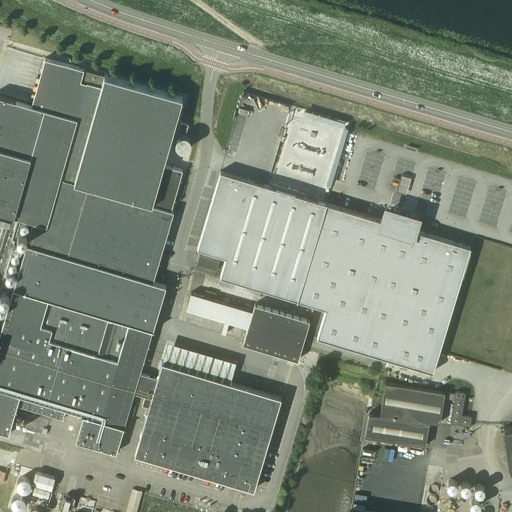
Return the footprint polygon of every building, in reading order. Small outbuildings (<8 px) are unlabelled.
[(40,68),(42,62),(31,59),(30,65),(40,68)] [(84,69),(81,80),(70,116),(0,95),(0,211),(6,213),(0,233),(0,431),(9,434),(17,406),(63,419),(66,409),(84,414),(76,440),(116,452),(152,329),(153,329),(166,285),(152,281),(173,210),(151,204),(173,131),(182,97),(84,69)] [(186,134),(188,124),(180,122),(177,132),(186,134)] [(215,189),(197,248),(226,257),(220,276),(297,299),(328,203),(221,171),(215,189)] [(401,175),(397,188),(405,191),(409,178),(401,175)] [(328,203),(297,299),(326,308),(317,336),(433,372),(471,246),(412,229),(415,219),(387,211),(385,220),(328,203)] [(219,260),(199,254),(196,263),(217,269),(219,260)] [(191,271),(188,282),(199,285),(202,275),(191,271)] [(186,308),(248,326),(252,310),(191,292),(186,308)] [(254,303),(252,310),(248,326),(243,343),(298,359),(309,320),(254,303)] [(281,397),(162,362),(134,454),(253,489),(281,397)] [(445,392),(385,382),(380,414),(369,412),(365,435),(425,445),(429,420),(440,422),(445,392)] [(465,393),(455,391),(450,422),(469,425),(471,416),(461,414),(465,393)] [(511,426),(503,428),(510,468),(511,467),(511,426)] [(50,498),(53,475),(30,472),(28,484),(30,484),(29,496),(50,498)] [(125,511),(136,511),(142,491),(132,488),(125,511)] [(57,510),(66,511),(69,499),(59,497),(57,510)] [(23,500),(22,511),(38,511),(39,508),(33,508),(33,501),(23,500)]
